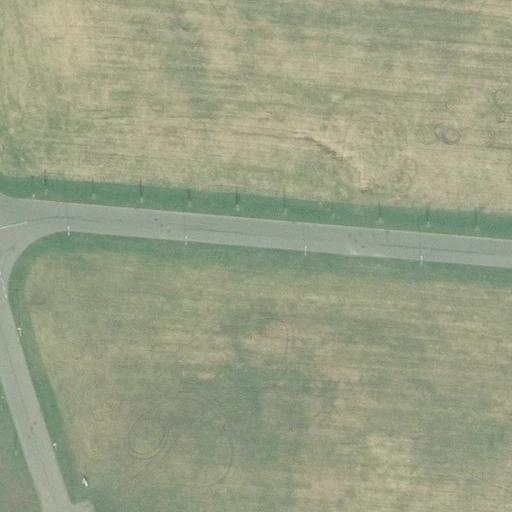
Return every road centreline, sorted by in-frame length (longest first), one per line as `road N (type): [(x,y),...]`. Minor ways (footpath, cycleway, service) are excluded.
road 1 (unclassified): [(511,260),(0,219)]
road 2 (unclassified): [(0,318),(59,511)]
